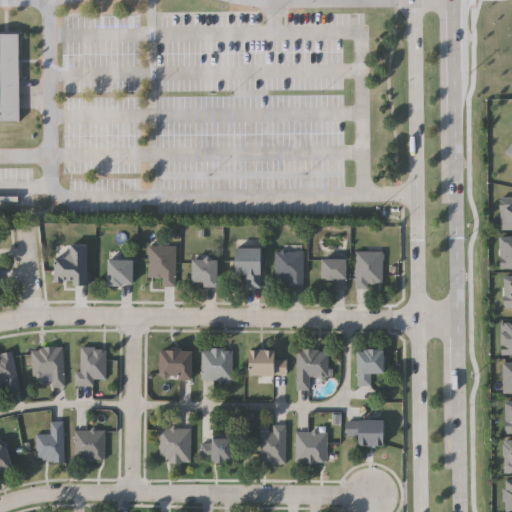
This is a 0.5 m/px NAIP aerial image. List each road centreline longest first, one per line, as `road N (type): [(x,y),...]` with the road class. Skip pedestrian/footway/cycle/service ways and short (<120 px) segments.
road 1 (secondary): [(414,0),(416,511)]
road 2 (residential): [(456,317),(0,315)]
road 3 (residential): [(0,504),(60,491),(372,499)]
road 4 (residential): [(131,491),(133,313)]
road 5 (secondary): [(456,317),(455,143)]
road 6 (secondary): [(455,143),(455,0)]
